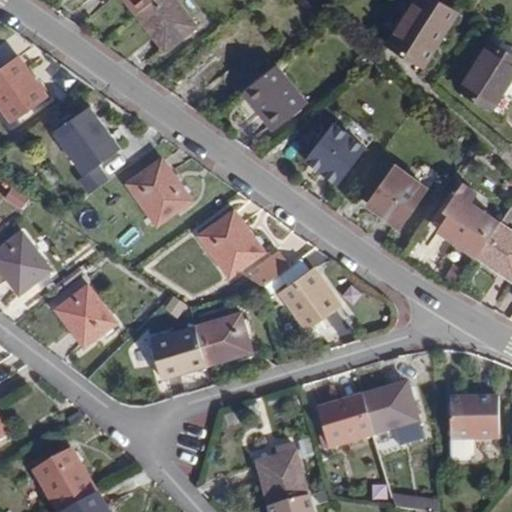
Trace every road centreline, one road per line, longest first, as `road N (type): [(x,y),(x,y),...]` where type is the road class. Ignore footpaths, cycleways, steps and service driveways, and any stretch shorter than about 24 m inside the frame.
road 1 (residential): [(9,0),(468,320)]
road 2 (residential): [(135,423),(468,320)]
road 3 (residential): [(0,324),(135,423)]
